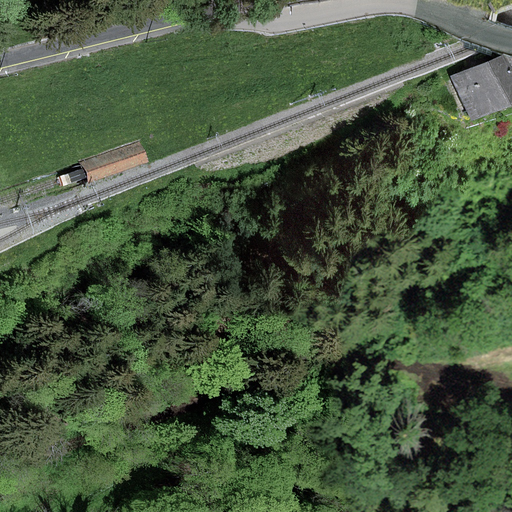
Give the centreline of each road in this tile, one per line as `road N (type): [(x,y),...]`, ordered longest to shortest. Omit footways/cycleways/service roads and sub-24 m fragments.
road 1 (track): [(0,475),(121,424),(351,363),(511,375)]
road 2 (unclassified): [(218,8),(279,20),(404,2),(511,40)]
road 3 (tertiary): [(218,8),(0,60)]
